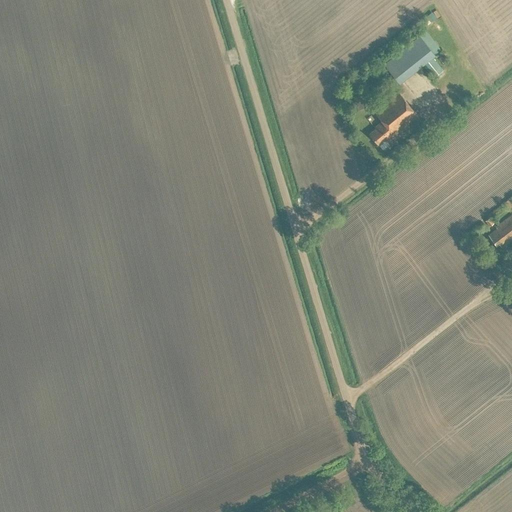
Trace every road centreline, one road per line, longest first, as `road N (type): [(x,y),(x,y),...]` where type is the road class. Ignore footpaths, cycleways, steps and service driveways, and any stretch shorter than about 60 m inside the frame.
road 1 (unclassified): [(420,511),(358,433),(226,0)]
road 2 (track): [(346,395),(511,267)]
road 3 (track): [(295,230),(435,119)]
